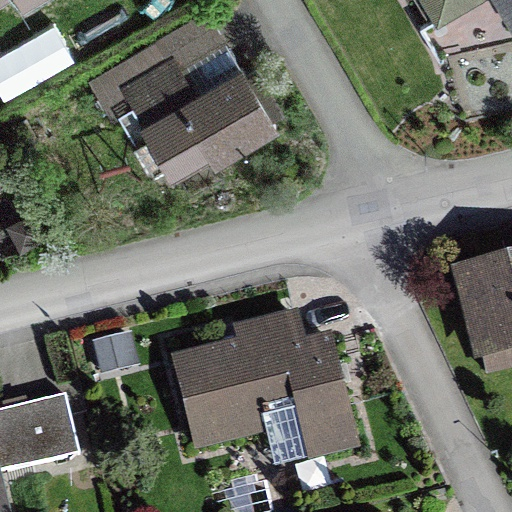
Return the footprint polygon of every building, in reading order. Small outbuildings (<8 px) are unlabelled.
[(511,31),(511,0),(421,0),(436,25),(478,0),(492,0),(511,32),(511,31)] [(238,64),(205,9),(88,78),(113,120),(120,116),(129,131),(139,125),(145,135),(132,143),(146,166),(159,158),(170,176),(209,152),(216,164),(280,126),(275,119),(285,113),(257,67),(248,72),(242,62),(238,64)] [(0,96),(4,102),(57,69),(33,30),(0,50),(0,96)] [(30,210),(5,224),(20,250),(45,236),(30,210)] [(511,251),(449,267),(472,363),(484,360),(488,378),(511,372),(511,251)] [(332,333),(306,339),(299,309),(233,325),(236,339),(172,354),(195,451),(267,434),(275,468),(359,448),(332,333)] [(140,364),(132,331),(92,341),(101,374),(140,364)] [(0,413),(0,511),(5,511),(0,488),(0,476),(77,458),(63,399),(0,413)] [(246,478),(252,468),(249,456),(239,451),(228,454),(222,464),(225,475),(235,481),(246,478)] [(302,494),(333,486),(324,458),(294,467),(302,494)]
